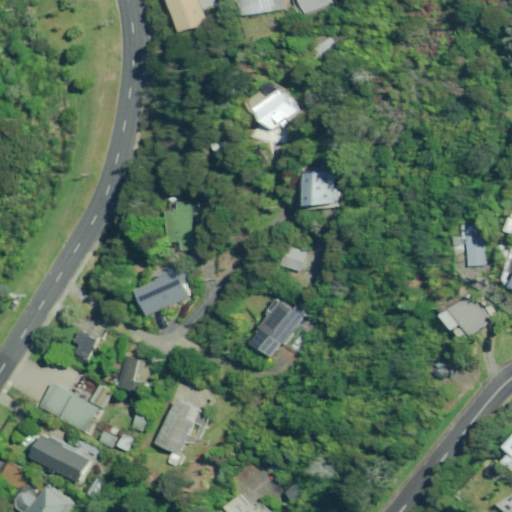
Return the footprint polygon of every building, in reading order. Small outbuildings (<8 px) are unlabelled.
[(211,24),(203,0),(172,0),(183,33),(211,24)] [(242,0),(245,17),(289,9),(287,0),(242,0)] [(296,0),(299,7),(301,6),(304,5),(308,14),(335,4),(333,0),(296,0)] [(344,56),(341,38),(316,42),(319,61),(344,56)] [(277,131),(283,127),(285,130),(296,122),(293,119),(302,112),(285,90),(260,110),(277,131)] [(225,136),(210,149),(221,161),(236,148),(225,136)] [(346,189),(343,189),(340,167),(309,171),(314,206),(344,203),(344,199),(347,198),(346,189)] [(208,211),(199,211),(199,202),(175,203),(178,252),(201,250),(201,237),(209,236),(208,211)] [(487,223),(467,224),(469,267),(489,265),(487,223)] [(150,244),(142,255),(152,262),(160,251),(150,244)] [(311,253),(294,247),(287,266),(303,273),(311,253)] [(192,282),(184,266),(162,276),(164,281),(143,291),(155,316),(193,297),(187,284),(192,282)] [(496,322),(472,289),(444,308),(464,336),(472,331),(476,336),(496,322)] [(296,311),(286,303),(281,299),(271,312),(276,316),(256,341),(278,358),(289,344),(291,346),(300,334),(303,337),(309,329),(302,323),(308,316),(298,308),(296,311)] [(81,332),(76,343),(81,345),(77,353),(90,360),(100,341),(81,332)] [(142,382),(148,383),(147,394),(156,396),(158,384),(152,384),(155,361),(128,358),(124,391),(140,394),(142,382)] [(96,380),(86,376),(82,386),(92,390),(96,380)] [(102,409),(56,384),(44,407),(89,432),(102,409)] [(116,393),(102,385),(94,401),(108,408),(116,393)] [(158,435),(162,437),(159,443),(176,451),(171,462),(180,466),(185,456),(182,454),(193,433),(202,439),(214,417),(203,412),(204,410),(181,399),(175,410),(172,408),(158,435)] [(156,412),(141,406),(134,425),(149,430),(156,412)] [(121,438),(110,432),(105,442),(116,448),(121,438)] [(93,462),(51,436),(38,458),(80,483),(93,462)] [(304,489),(295,480),(288,489),(297,497),(304,489)] [(43,499),(34,493),(27,494),(22,500),(22,508),(26,511),(68,511),(74,504),(52,487),(43,499)] [(228,511),(278,511),(278,509),(255,508),(248,498),(228,511)]
